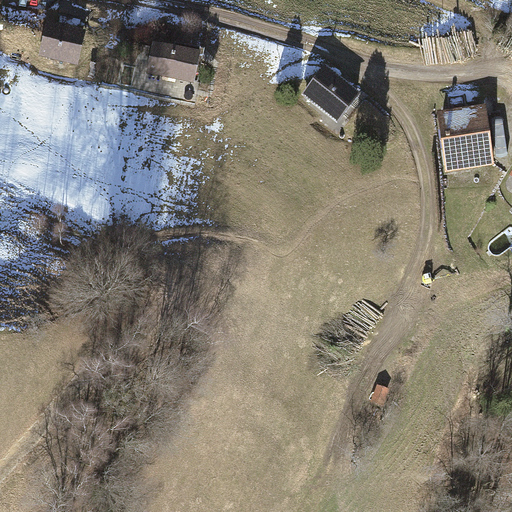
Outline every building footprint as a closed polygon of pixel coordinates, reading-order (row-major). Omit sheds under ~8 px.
[(43,54),(75,62),(81,36),(50,28),(43,54)] [(151,73),(191,81),(195,56),(155,48),(151,73)] [(305,95),(325,111),(330,106),(342,116),(357,97),(325,71),(305,95)] [(448,168),(492,163),(486,113),(442,119),(448,168)] [(388,390),(379,387),(373,400),(382,404),(388,390)]
